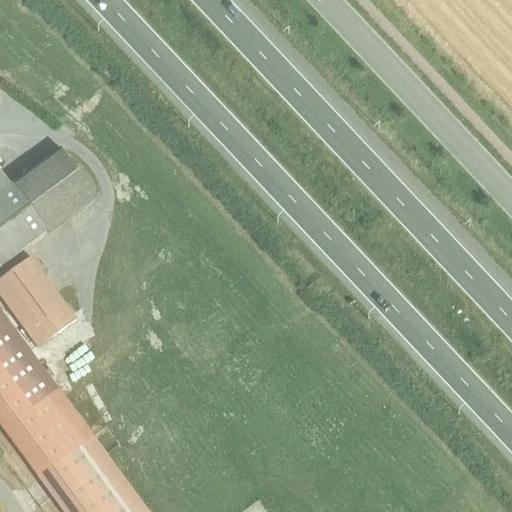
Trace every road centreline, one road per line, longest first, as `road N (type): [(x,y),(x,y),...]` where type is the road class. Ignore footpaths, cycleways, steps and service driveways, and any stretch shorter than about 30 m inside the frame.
road 1 (trunk): [(107,0),(511,433)]
road 2 (trunk): [(511,321),(209,0)]
road 3 (unclassified): [(511,197),(326,0)]
